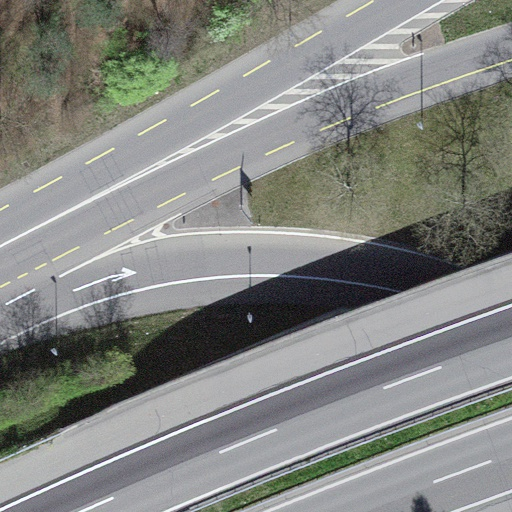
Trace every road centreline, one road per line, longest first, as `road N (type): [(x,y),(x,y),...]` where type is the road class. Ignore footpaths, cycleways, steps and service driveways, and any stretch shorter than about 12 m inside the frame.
road 1 (motorway): [(0,283),(159,258),(319,256),(408,271),(511,315)]
road 2 (motorway): [(511,341),(80,511)]
road 3 (primary): [(82,203),(511,41)]
road 4 (primary): [(409,0),(202,121),(82,203)]
road 5 (motorway): [(357,511),(511,453)]
